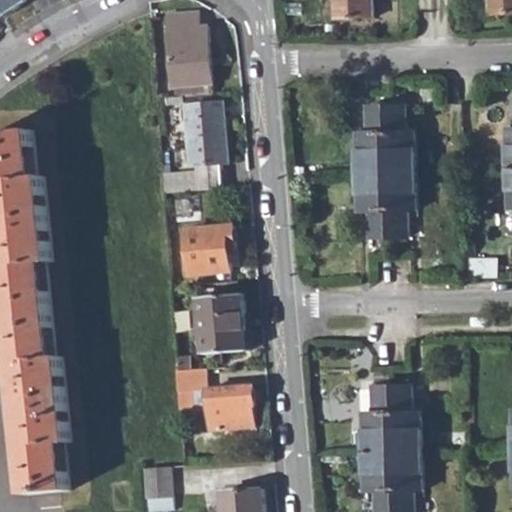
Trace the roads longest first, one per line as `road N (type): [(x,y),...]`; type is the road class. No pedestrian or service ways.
road 1 (residential): [(511,60),(264,70)]
road 2 (tertiary): [(283,312),(264,70)]
road 3 (residential): [(511,304),(283,312)]
road 4 (tertiary): [(303,511),(283,312)]
road 5 (tertiary): [(120,0),(0,69)]
